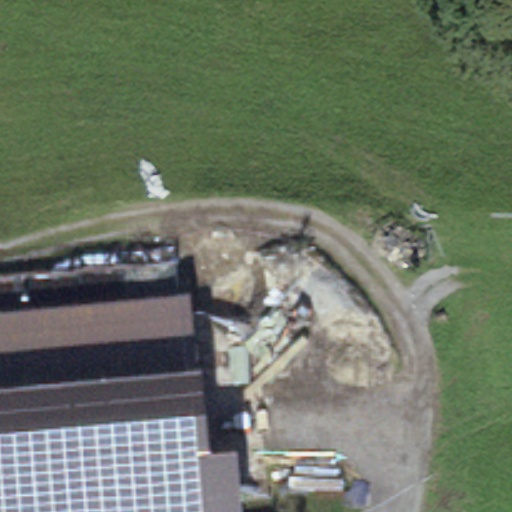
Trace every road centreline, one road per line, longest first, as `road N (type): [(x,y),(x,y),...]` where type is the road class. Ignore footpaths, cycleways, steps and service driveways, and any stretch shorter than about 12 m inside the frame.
road 1 (track): [(0,253),(179,225),(300,234),(361,266),(409,335),(418,425),(399,511)]
road 2 (track): [(381,295),(446,279),(511,280)]
